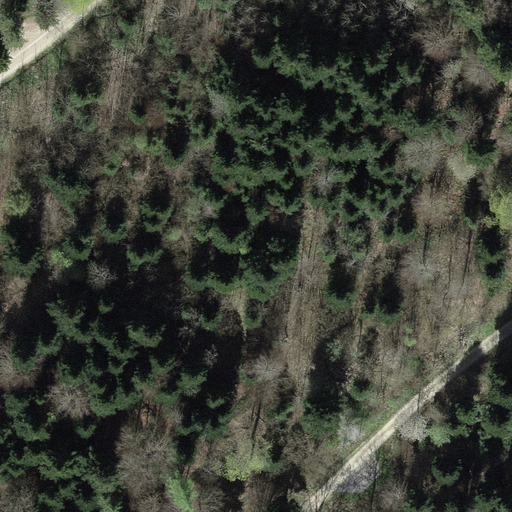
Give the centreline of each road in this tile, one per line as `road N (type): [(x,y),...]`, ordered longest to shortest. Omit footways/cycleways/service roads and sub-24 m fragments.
road 1 (track): [(511,324),(414,402),(303,511)]
road 2 (track): [(98,0),(0,78)]
